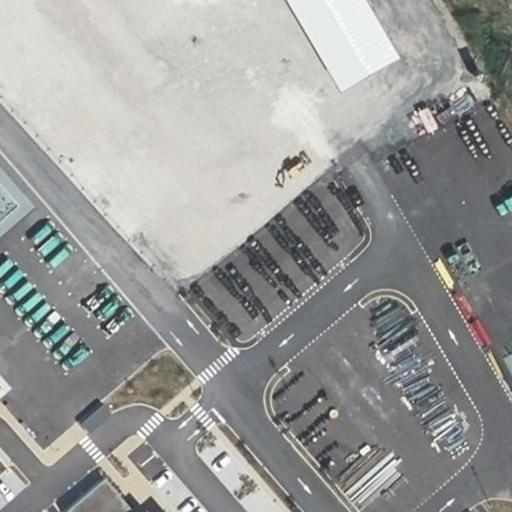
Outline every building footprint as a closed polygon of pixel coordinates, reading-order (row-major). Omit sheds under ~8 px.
[(97,0),(89,7),(128,53),(185,0),(97,0)] [(183,170),(194,193),(223,180),(213,157),(183,170)] [(507,193),(511,191),(511,161),(497,167),(507,193)] [(393,416),(420,449),(434,438),(408,405),(393,416)] [(141,511),(110,475),(71,508),(74,511),(141,511)]
